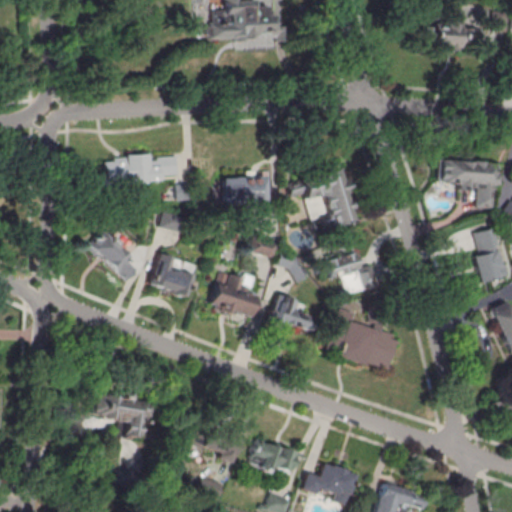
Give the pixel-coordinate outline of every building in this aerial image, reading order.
[(212,0),(213,38),(275,36),(274,15),(268,15),(268,0),(212,0)] [(430,21),(428,44),(473,48),(474,25),(430,21)] [(175,180),(173,154),(101,158),(103,184),(175,180)] [(486,206),(487,186),(495,186),(496,160),(435,159),(435,181),(454,182),(454,189),(474,189),(473,206),(486,206)] [(342,183),(330,185),(327,173),(282,182),(285,197),(300,194),(305,221),(317,218),(319,227),(349,221),(342,183)] [(264,206),(263,176),(219,176),(219,206),(264,206)] [(479,281),(502,276),(492,228),(468,233),(479,281)] [(101,229),(86,245),(122,281),(137,265),(101,229)] [(337,296),(375,287),(369,263),(358,266),(355,252),(328,258),(337,296)] [(147,284),(181,295),(190,265),(157,254),(147,284)] [(252,294),(235,291),(238,278),(218,274),(212,310),(249,316),(252,294)] [(299,302),(273,294),(265,322),(302,333),(308,314),(297,310),(299,302)] [(507,353),(511,350),(511,315),(504,300),(486,309),(507,353)] [(383,371),(394,338),(343,321),(332,354),(383,371)] [(116,434),(141,438),(146,400),(93,392),(90,415),(118,419),(116,434)] [(227,426),(202,440),(217,467),(242,452),(227,426)] [(244,464),(288,475),(294,450),(251,439),(244,464)] [(353,472),(318,462),(314,475),(302,472),(298,488),(329,497),(328,502),(344,506),(353,472)] [(379,483),(371,511),(400,511),(402,505),(416,508),(420,494),(379,483)] [(280,511),(286,500),(268,492),(262,507),(274,511),(280,511)]
